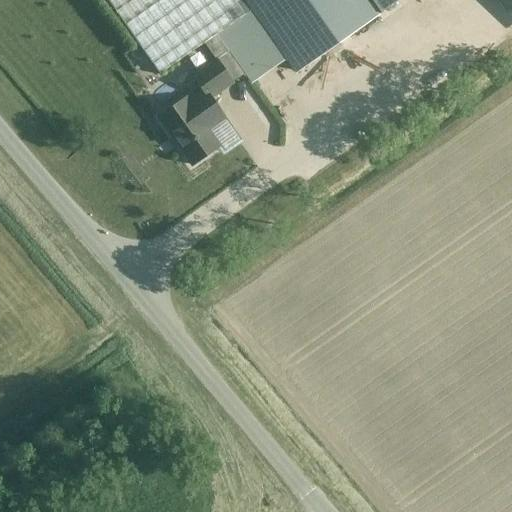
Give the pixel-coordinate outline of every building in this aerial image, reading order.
[(108,0),(160,73),(245,14),(234,0),(108,0)] [(378,15),(367,0),(247,0),(297,71),(378,15)] [(367,0),(378,15),(398,0),(367,0)] [(186,99),(159,118),(192,165),(219,146),(208,130),(224,119),(210,99),(232,83),(216,60),(193,76),(204,92),(189,102),(186,99)] [(265,87),(255,93),(265,108),(274,102),(265,87)]
